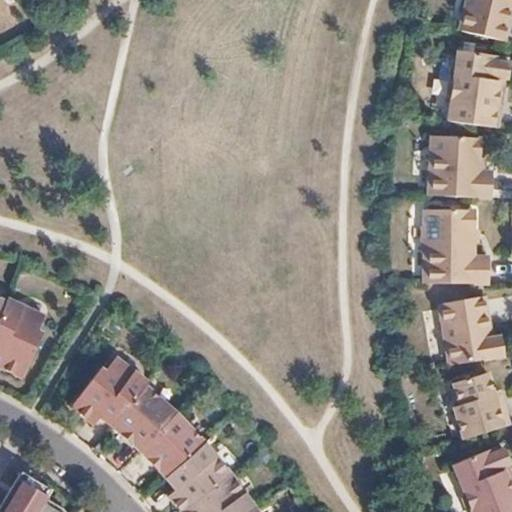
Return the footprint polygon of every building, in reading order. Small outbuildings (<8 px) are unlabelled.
[(505,37),(511,6),(511,1),(509,1),(509,0),(466,0),(461,27),(464,28),(505,37)] [(499,123),(504,87),(498,86),(499,78),(505,79),(506,74),(508,75),(510,58),(507,58),(509,53),(459,47),(456,76),(450,81),(449,89),(452,92),(450,117),(492,122),(499,123)] [(492,193),(494,168),(487,167),(483,167),(484,154),(482,154),(483,134),(433,131),(430,190),(451,192),(492,193)] [(488,280),(487,253),(473,254),(472,240),(472,227),(471,207),(422,209),(423,227),(420,226),(423,250),(423,252),(424,282),(483,280),(488,280)] [(506,351),(502,331),(492,333),(488,333),(487,327),(491,327),(485,290),(441,298),(451,361),(471,357),(506,351)] [(0,315),(8,298),(0,294),(0,315)] [(0,315),(0,350),(8,354),(4,364),(24,372),(44,328),(39,326),(46,311),(9,295),(8,298),(0,315)] [(101,411),(113,421),(117,417),(118,414),(147,381),(149,379),(119,353),(108,366),(104,363),(73,399),(89,414),(96,406),(101,411)] [(510,420),(499,385),(495,387),(488,368),(452,379),(460,402),(454,403),(464,435),(510,420)] [(177,408),(147,381),(118,414),(117,417),(113,421),(124,431),(126,428),(132,433),(129,436),(141,446),(146,441),(177,408)] [(96,406),(89,414),(95,419),(101,411),(96,406)] [(205,438),(177,408),(146,441),(141,446),(151,457),(153,454),(158,460),(156,462),(168,474),(205,438)] [(205,438),(168,474),(179,489),(184,494),(176,501),(186,511),(211,491),(233,471),(205,438)] [(506,443),(505,444),(503,440),(456,458),(467,487),(465,493),(468,501),(473,503),(476,511),(511,511),(511,472),(509,473),(507,467),(511,464),(510,460),(511,459),(506,443)] [(70,511),(63,503),(47,494),(53,485),(23,466),(0,503),(0,511),(70,511)] [(211,491),(186,511),(243,511),(256,504),(233,471),(211,491)] [(171,495),(176,501),(184,494),(179,489),(171,495)]
